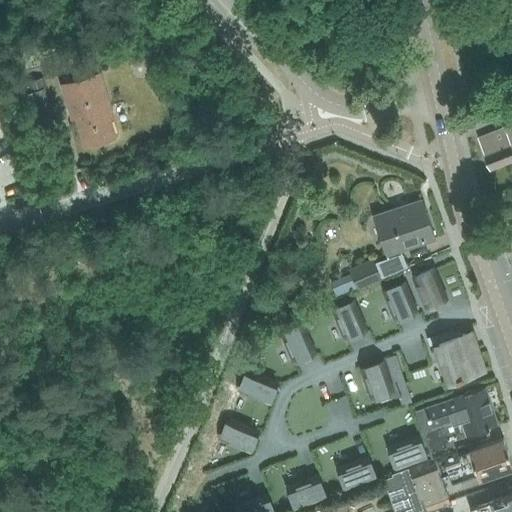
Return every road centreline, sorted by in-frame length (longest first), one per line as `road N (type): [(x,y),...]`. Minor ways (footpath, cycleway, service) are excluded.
road 1 (tertiary): [(511,344),(463,209),(438,96)]
road 2 (unclassified): [(230,0),(308,89),(329,102),(370,110),(438,96)]
